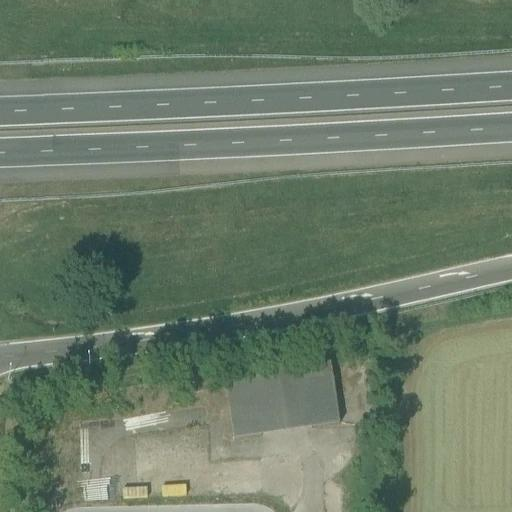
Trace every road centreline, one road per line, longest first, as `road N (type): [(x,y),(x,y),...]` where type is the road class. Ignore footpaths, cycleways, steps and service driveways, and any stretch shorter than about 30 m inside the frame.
road 1 (motorway): [(0,357),(296,314),(511,266)]
road 2 (motorway): [(0,154),(511,126)]
road 3 (motorway): [(511,87),(0,113)]
